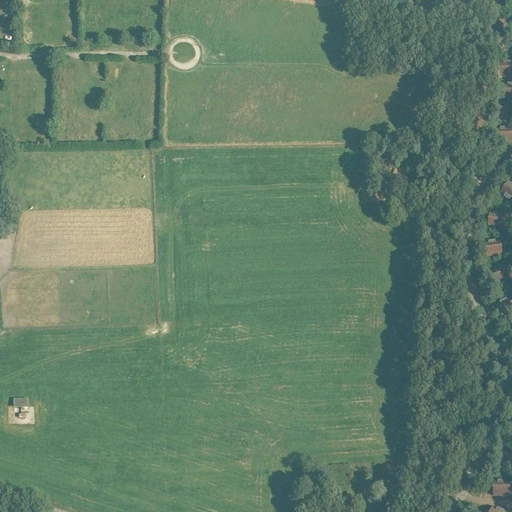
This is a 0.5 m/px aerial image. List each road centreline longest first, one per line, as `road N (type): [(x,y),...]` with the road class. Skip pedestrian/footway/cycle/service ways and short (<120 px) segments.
road 1 (residential): [(511,156),(487,182),(466,240),(467,269),(505,377)]
road 2 (residential): [(505,377),(495,419),(452,511)]
